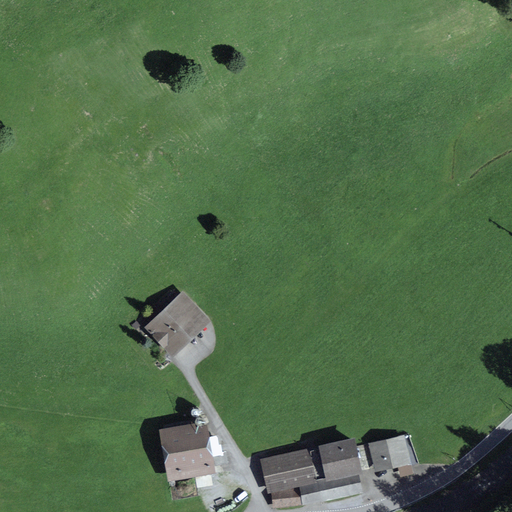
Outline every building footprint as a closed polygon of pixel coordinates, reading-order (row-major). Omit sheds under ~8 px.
[(161,334),(173,346),(201,320),(182,300),(173,309),(170,305),(165,310),(168,314),(165,317),(158,309),(148,318),(155,326),(151,330),(159,337),(161,334)] [(227,463),(225,452),(208,456),(203,426),(195,427),(194,421),(165,426),(166,432),(165,433),(172,472),(227,463)] [(413,474),(410,459),(407,460),(403,439),(372,446),(377,467),(389,464),(392,479),(413,474)] [(351,448),(355,447),(354,441),(324,447),(330,476),(356,470),(351,448)] [(307,451),(263,461),(270,490),(313,480),(307,451)] [(356,471),(319,480),(321,490),(359,482),(356,471)] [(323,500),(361,492),(359,482),(321,490),(323,500)] [(301,503),(299,489),(274,492),(275,506),(301,503)]
